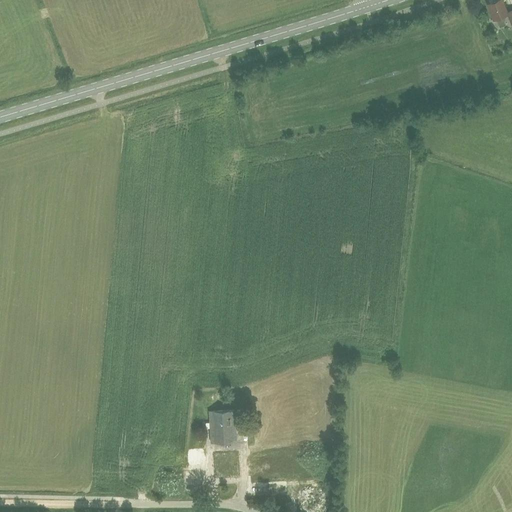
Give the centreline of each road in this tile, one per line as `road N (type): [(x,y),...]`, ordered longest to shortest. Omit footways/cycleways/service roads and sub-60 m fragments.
road 1 (secondary): [(365,6),(0,116)]
road 2 (unclassified): [(251,511),(222,503),(121,502)]
road 3 (track): [(121,502),(0,502)]
